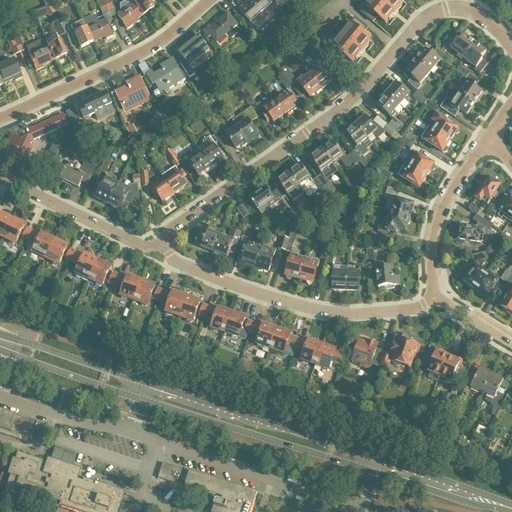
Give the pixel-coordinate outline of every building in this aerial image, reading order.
[(108,0),(104,0),(103,1),(110,16),(115,14),(114,9),(113,8),(108,0)] [(131,23),(144,15),(135,2),(134,2),(132,0),(127,4),(123,2),(120,4),(120,12),(117,14),(127,29),(133,25),(131,23)] [(135,2),(144,15),(154,8),(150,3),(155,0),(132,0),(134,2),(135,2)] [(255,0),(253,2),(251,0),(247,0),(238,9),(250,23),(272,3),(268,0),(255,0)] [(401,0),(370,0),(361,12),(373,22),(378,17),(385,23),(388,20),(389,20),(402,6),(401,5),(403,1),(401,0)] [(109,19),(110,16),(103,1),(97,3),(104,17),(109,19)] [(52,6),(45,9),(50,19),(56,16),(52,6)] [(228,13),(205,33),(209,38),(211,36),(218,45),(221,42),(221,43),(223,43),(227,39),(230,40),(238,33),(234,28),(238,25),(228,13)] [(86,28),(93,43),(105,37),(106,38),(112,36),(105,20),(98,23),(95,15),(89,17),(89,16),(82,19),(83,20),(82,20),(86,28)] [(356,60),(369,45),(367,44),(370,41),(363,34),(368,29),(355,18),(327,51),(340,62),(345,56),(352,62),(355,59),(356,60)] [(60,21),(64,31),(65,34),(70,32),(64,19),(60,21)] [(64,31),(60,21),(54,23),(59,34),(64,31)] [(81,48),(93,43),(86,28),(74,33),(81,48)] [(451,49),(464,59),(475,44),(464,35),(459,42),(453,37),(445,46),(450,51),(451,49)] [(13,56),(20,53),(17,47),(12,37),(6,40),(13,56)] [(183,68),(188,77),(189,79),(195,75),(192,69),(212,57),(209,52),(210,51),(206,46),(206,45),(199,37),(180,53),(186,61),(189,64),(183,68)] [(42,66),(54,60),(48,46),(44,38),(25,47),(36,71),(43,68),(42,66)] [(60,40),(48,46),(54,60),(66,55),(60,40)] [(487,52),(475,44),(464,59),(476,68),(475,70),(480,74),(487,64),(481,59),(487,52)] [(307,72),(309,73),(322,90),(327,86),(326,85),(332,80),(320,64),(325,60),(314,46),(308,51),(315,60),(305,68),(307,72)] [(415,61),(430,73),(440,61),(442,62),(446,57),(437,49),(432,55),(425,49),(415,61)] [(188,77),(183,68),(180,70),(173,59),(162,66),(164,69),(154,75),(152,72),(147,75),(159,95),(188,77)] [(430,73),(415,61),(407,71),(413,76),(408,82),(417,91),(422,86),(420,84),(430,73)] [(0,65),(0,80),(2,84),(15,79),(15,80),(22,77),(15,62),(7,65),(6,63),(0,65)] [(291,85),(296,80),(297,80),(290,72),(285,66),(279,70),(281,72),(283,74),(291,85)] [(291,85),(283,74),(281,72),(278,74),(280,76),(278,78),(287,90),(292,86),(291,85)] [(316,94),(322,90),(309,73),(307,72),(301,77),(302,78),(298,82),(310,98),(316,93),(316,94)] [(458,94),(474,104),(482,92),(475,87),(480,80),(469,74),(468,75),(466,79),(467,80),(458,94)] [(142,103),(151,99),(141,78),(132,82),(134,85),(118,93),(125,108),(141,101),(142,103)] [(386,94),(400,106),(410,94),(396,83),(386,94)] [(418,91),(413,97),(420,104),(426,98),(418,91)] [(84,104),(79,107),(84,117),(88,115),(89,116),(96,114),(95,112),(112,104),(107,93),(84,104)] [(273,99),(285,115),(295,108),(292,104),(296,101),(291,94),(287,96),(286,95),(285,95),(283,94),(280,96),(279,95),(273,99)] [(400,106),(386,94),(377,105),(390,117),(400,106)] [(453,101),(452,100),(449,99),(445,100),(440,108),(455,118),(460,111),(467,115),(474,104),(458,94),(453,101)] [(274,123),(285,115),(273,99),(270,95),(256,104),(260,109),(259,110),(267,122),(271,119),(274,123)] [(254,101),(249,104),(255,113),(259,110),(260,109),(256,104),(254,101)] [(430,102),(427,107),(436,112),(439,107),(430,102)] [(73,109),(66,112),(67,114),(73,125),(79,122),(73,109)] [(71,123),(67,114),(64,116),(63,115),(23,134),(24,136),(22,140),(12,136),(7,147),(12,149),(9,155),(23,162),(31,145),(30,145),(31,143),(34,142),(33,140),(71,123)] [(450,141),(455,134),(456,134),(457,134),(459,133),(459,132),(459,131),(459,130),(458,129),(436,115),(429,127),(450,141)] [(366,116),(355,125),(367,139),(373,134),(377,139),(386,132),(391,137),(392,136),(395,133),(396,132),(387,125),(382,130),(376,124),(374,125),(366,116)] [(237,127),(248,141),(258,134),(248,120),(244,122),(239,117),(233,121),(237,127)] [(393,119),(388,125),(396,132),(401,126),(393,119)] [(362,143),(367,139),(355,125),(346,133),(357,147),(355,148),(360,153),(356,157),(359,162),(365,168),(369,164),(363,157),(369,152),(362,143)] [(133,126),(127,129),(132,140),(138,138),(133,126)] [(236,149),(248,141),(237,127),(223,136),(229,144),(231,142),(236,149)] [(446,147),(450,141),(429,127),(421,138),(443,152),(444,153),(445,153),(447,152),(447,151),(447,149),(447,148),(446,147)] [(218,128),(213,132),(217,138),(222,134),(218,128)] [(401,138),(395,133),(392,136),(398,142),(401,138)] [(406,137),(415,142),(417,138),(409,133),(406,137)] [(202,144),(203,145),(198,148),(212,168),(224,160),(214,145),(217,143),(212,137),(202,144)] [(405,138),(402,143),(411,149),(414,143),(405,138)] [(323,149),(333,164),(339,159),(347,168),(353,163),(355,166),(359,162),(356,157),(352,153),(347,157),(341,149),(339,150),(333,141),(323,149)] [(165,152),(175,167),(176,168),(181,164),(170,148),(165,152)] [(199,177),(212,168),(198,148),(186,157),(190,162),(189,162),(199,177)] [(332,164),(333,164),(323,149),(310,157),(322,174),(326,180),(338,171),(332,164)] [(405,164),(426,177),(431,170),(432,171),(433,171),(434,170),(435,169),(435,168),(435,166),(434,165),(412,152),(405,164)] [(67,167),(61,179),(79,188),(82,181),(88,184),(96,167),(86,162),(80,173),(67,167)] [(315,185),(312,181),(311,179),(301,164),(290,171),(305,192),(315,185)] [(424,184),(423,183),(426,177),(405,164),(398,176),(419,189),(421,189),(423,189),(424,187),(424,186),(424,185),(424,184)] [(179,171),(178,171),(176,168),(175,167),(162,176),(166,180),(174,194),(175,194),(188,185),(179,171)] [(383,169),(380,174),(389,180),(392,174),(383,169)] [(287,194),(282,198),(283,199),(284,201),(291,211),(292,212),(297,209),(296,207),(292,202),(305,192),(290,171),(284,176),(282,175),(279,177),(279,179),(277,180),(287,194)] [(322,174),(317,178),(324,187),(329,184),(326,180),(322,174)] [(97,198),(108,204),(119,183),(107,177),(97,198)] [(326,191),(324,187),(317,178),(312,181),(315,185),(321,194),(326,191)] [(490,178),(476,198),(481,201),(487,205),(500,186),(490,178)] [(129,188),(119,183),(108,204),(125,212),(129,204),(140,209),(139,191),(141,191),(140,179),(132,180),(134,184),(130,185),(129,188)] [(162,203),(175,194),(174,194),(166,180),(160,184),(159,183),(150,188),(157,198),(159,197),(162,203)] [(386,194),(396,197),(398,191),(397,191),(399,186),(390,183),(388,188),(386,194)] [(261,214),(271,207),(276,204),(283,199),(282,198),(277,191),(271,195),(266,188),(251,199),(261,214)] [(505,215),(511,219),(511,218),(511,197),(497,216),(502,219),(505,215)] [(391,212),(410,218),(412,212),(413,211),(414,208),(413,206),(414,205),(395,199),(393,207),(390,206),(388,212),(391,213),(391,212)] [(468,210),(477,215),(481,210),(472,204),(468,210)] [(243,205),(237,209),(244,219),(250,215),(243,205)] [(490,211),(484,220),(490,223),(496,215),(495,214),(490,211)] [(391,212),(391,213),(386,230),(396,233),(397,229),(406,231),(408,225),(409,224),(410,221),(409,219),(410,218),(391,212)] [(0,236),(3,238),(13,218),(7,215),(5,216),(0,213),(0,236)] [(483,219),(477,215),(474,220),(489,231),(492,226),(483,219)] [(17,220),(13,218),(3,238),(9,241),(10,243),(13,245),(15,243),(16,244),(21,234),(24,235),(22,239),(28,241),(33,230),(27,228),(25,232),(23,231),(25,226),(18,222),(17,220)] [(461,227),(459,240),(482,243),(483,236),(488,236),(489,231),(478,222),(477,229),(461,227)] [(213,252),(219,235),(216,234),(218,229),(209,225),(204,239),(198,237),(195,245),(201,247),(201,248),(213,252)] [(243,237),(249,239),(253,228),(247,225),(243,237)] [(228,239),(219,235),(213,252),(227,258),(230,251),(234,253),(242,233),(231,229),(228,239)] [(371,232),(368,243),(372,243),(382,244),(386,231),(378,229),(377,234),(371,232)] [(33,230),(28,241),(33,244),(35,240),(38,242),(33,252),(34,253),(34,255),(38,257),(39,255),(46,259),(56,239),(51,236),(48,237),(42,233),(39,239),(37,238),(39,233),(33,230)] [(289,239),(286,249),(292,251),(298,232),(291,230),(289,239)] [(285,251),(286,249),(289,239),(282,237),(279,249),(285,251)] [(60,241),(56,239),(46,259),(53,262),(53,264),(57,266),(58,265),(59,265),(64,255),(67,256),(65,260),(71,262),(76,252),(71,249),(69,253),(66,252),(68,247),(61,243),(60,241)] [(253,268),(254,268),(256,268),(262,250),(255,248),(257,243),(250,241),(243,264),(249,266),(249,267),(253,268)] [(262,250),(256,268),(258,269),(258,270),(262,271),(263,270),(269,272),(276,250),(270,248),(268,252),(262,250)] [(327,260),(330,249),(323,248),(321,259),(327,260)] [(330,249),(327,260),(326,266),(332,267),(336,250),(330,249)] [(367,250),(367,259),(368,264),(368,265),(375,265),(373,250),(372,250),(367,250)] [(76,252),(71,262),(76,265),(78,261),(81,263),(76,273),(77,273),(77,276),(81,277),(83,276),(89,279),(99,259),(95,258),(92,258),(85,255),(82,260),(79,259),(82,254),(76,252)] [(292,278),(299,280),(306,257),(292,253),(286,276),(287,276),(287,278),(287,279),(288,279),(288,280),(290,280),(291,280),(292,278)] [(463,281),(464,282),(470,286),(470,288),(474,291),(487,274),(481,270),(486,262),(483,260),(481,253),(472,256),(475,267),(468,277),(467,277),(466,276),(465,276),(463,277),(462,279),(462,280),(463,281)] [(306,257),(299,280),(308,282),(308,284),(309,285),(310,286),(311,286),(312,285),(313,284),(320,261),(306,257)] [(104,262),(99,259),(89,279),(96,283),(96,285),(100,287),(102,285),(103,286),(108,276),(111,277),(109,284),(114,286),(119,274),(114,272),(113,275),(109,273),(112,267),(105,264),(104,262)] [(348,266),(347,272),(347,291),(359,292),(360,273),(360,266),(354,265),(354,266),(348,266)] [(383,265),(376,266),(378,288),(384,287),(384,289),(385,289),(393,289),(394,288),(394,286),(400,286),(399,277),(393,278),(392,267),(383,268),(383,265)] [(333,290),(347,291),(347,272),(340,272),(341,267),(334,267),(333,290)] [(506,283),(511,275),(511,274),(507,271),(501,280),(506,283)] [(127,298),(134,300),(141,280),(137,278),(134,278),(128,276),(126,282),(123,281),(124,276),(119,274),(114,286),(120,288),(121,284),(125,285),(121,296),(122,298),(126,300),(127,298)] [(493,278),(487,274),(474,291),(479,295),(481,294),(486,298),(500,279),(495,275),(493,278)] [(511,275),(506,283),(509,285),(505,291),(509,294),(501,307),(511,313),(511,275)] [(147,282),(141,280),(134,300),(142,303),(142,305),(146,306),(147,305),(148,305),(152,295),(154,296),(153,300),(160,302),(164,290),(157,288),(156,292),(153,291),(155,286),(148,283),(147,282)] [(164,290),(160,302),(165,304),(167,301),(170,302),(166,312),(167,312),(167,315),(171,316),(172,314),(180,317),(187,296),(182,294),(180,295),(173,292),(171,298),(168,297),(169,293),(164,290)] [(1,296),(0,299),(0,302),(15,308),(17,302),(1,296)] [(192,298),(187,296),(180,317),(187,319),(187,321),(191,323),(193,321),(193,322),(197,311),(200,312),(199,316),(204,318),(209,306),(203,304),(201,309),(198,308),(200,302),(193,300),(192,298)] [(219,309),(217,314),(213,313),(214,308),(209,306),(204,318),(210,320),(212,316),(216,318),(212,328),(213,331),(217,332),(218,330),(224,333),(232,312),(227,310),(225,311),(219,309)] [(70,313),(65,311),(61,319),(66,321),(70,313)] [(237,314),(232,312),(224,333),(232,335),(232,338),(236,339),(238,337),(238,338),(242,327),(245,328),(244,332),(250,334),(254,322),(248,320),(247,325),(243,324),(245,318),(238,315),(237,314)] [(263,346),(270,349),(277,328),(273,326),(270,327),(264,325),(262,330),(258,329),(260,324),(254,322),(250,334),(256,336),(257,332),(260,334),(257,344),(258,344),(258,347),(262,348),(263,346)] [(283,330),(277,328),(270,349),(277,351),(277,353),(281,355),(282,353),(284,354),(284,353),(286,354),(287,356),(292,358),(295,350),(300,338),(294,336),(292,341),(289,340),(291,334),(284,332),(283,330)] [(395,346),(393,353),(395,354),(393,361),(395,362),(395,363),(395,364),(396,364),(396,365),(397,365),(397,366),(398,366),(399,365),(400,365),(400,364),(409,367),(413,356),(416,357),(419,347),(410,344),(412,339),(411,337),(406,335),(403,336),(401,341),(400,340),(398,347),(395,346)] [(295,350),(296,350),(301,352),(302,348),(306,349),(302,360),(303,360),(303,363),(307,364),(308,362),(315,365),(323,344),(318,342),(316,343),(309,341),(307,346),(304,345),(305,340),(300,338),(295,350)] [(360,342),(352,364),(361,367),(361,365),(370,368),(371,364),(379,366),(384,352),(376,350),(378,345),(368,341),(367,344),(360,342)] [(328,346),(323,344),(315,365),(322,367),(323,369),(326,371),(328,369),(329,370),(332,362),(335,363),(335,364),(340,366),(344,354),(339,352),(339,354),(335,353),(336,350),(329,348),(328,346)] [(439,380),(449,358),(441,355),(442,352),(437,350),(433,357),(435,358),(429,372),(433,374),(432,375),(433,377),(439,380)] [(385,353),(380,366),(387,369),(392,355),(385,353)] [(449,358),(439,380),(444,382),(446,382),(447,380),(451,382),(457,368),(459,369),(462,361),(457,359),(456,361),(449,358)] [(208,376),(215,378),(218,370),(211,368),(208,376)] [(471,388),(483,393),(492,376),(479,370),(471,388)] [(225,382),(232,384),(234,376),(228,373),(225,382)] [(503,381),(492,376),(483,393),(495,399),(503,381)] [(246,389),(254,393),(258,384),(249,381),(246,389)] [(464,384),(458,396),(464,398),(469,386),(464,384)] [(278,401),(279,397),(281,392),(274,390),(271,391),(269,398),(278,401)] [(452,396),(445,392),(441,400),(448,404),(452,396)] [(290,405),(299,408),(302,400),(293,397),(290,405)] [(32,437),(37,422),(0,410),(0,429),(18,435),(19,433),(32,437)] [(487,430),(479,426),(475,434),(483,438),(487,430)] [(7,498),(51,511),(57,511),(59,506),(76,511),(117,511),(124,491),(85,479),(84,478),(83,478),(82,479),(82,480),(77,479),(80,468),(72,466),(73,462),(76,455),(54,448),(51,459),(49,458),(48,458),(47,458),(47,459),(46,460),(46,461),(44,465),(24,459),(23,461),(15,459),(12,458),(7,474),(14,476),(7,498)] [(213,496),(211,502),(215,504),(214,506),(212,511),(251,511),(257,493),(163,463),(158,478),(185,487),(213,496)] [(127,511),(130,506),(121,503),(118,511),(127,511)]
